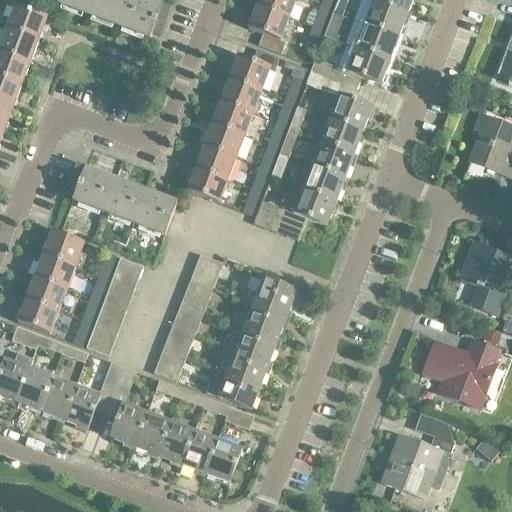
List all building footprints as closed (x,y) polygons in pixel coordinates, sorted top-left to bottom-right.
[(160,38),(171,10),(144,0),(58,0),(57,5),(150,40),(151,35),(160,38)] [(259,0),(257,8),(288,20),(295,0),(259,0)] [(322,0),(321,6),(330,10),(333,0),(322,0)] [(337,0),(332,14),(342,18),(348,0),(337,0)] [(374,0),(374,3),(407,15),(412,0),(374,0)] [(365,26),(398,39),(407,15),(374,3),(365,26)] [(321,6),(312,29),(321,32),(330,10),(321,6)] [(15,7),(6,30),(38,42),(47,19),(15,7)] [(258,47),(281,56),(285,44),(280,42),(288,20),(257,8),(248,31),(262,36),(258,47)] [(342,18),(332,14),(323,38),(333,41),(342,18)] [(356,50),(389,63),(398,39),(365,26),(356,50)] [(304,50),(313,54),(321,32),(312,29),(304,50)] [(0,46),(0,53),(30,65),(38,42),(6,30),(0,46)] [(508,52),(498,78),(509,82),(508,86),(511,88),(511,86),(511,41),(510,45),(511,45),(511,48),(510,53),(508,52)] [(310,74),(353,89),(357,78),(380,86),(389,63),(356,50),(347,73),(315,60),(310,74)] [(279,60),(256,51),(252,62),(238,57),(229,81),(261,93),(270,70),(275,72),(279,60)] [(0,80),(21,88),(30,65),(0,53),(0,80)] [(329,121),(362,134),(371,109),(349,101),(353,89),(310,74),(305,86),(338,98),(329,121)] [(293,79),(284,102),(294,105),(302,83),(293,79)] [(0,106),(12,111),(21,88),(0,80),(0,106)] [(221,103),(252,115),(261,93),(229,81),(221,103)] [(284,102),(276,124),(285,127),(294,105),(284,102)] [(212,126),(244,138),(252,115),(221,103),(212,126)] [(0,131),(4,133),(12,111),(0,106),(0,131)] [(288,133),(297,136),(306,112),(297,108),(288,133)] [(478,135),(467,165),(511,181),(511,157),(510,156),(511,151),(511,127),(508,126),(479,115),(472,133),(478,135)] [(320,145),(353,157),(362,134),(329,121),(320,145)] [(276,124),(267,147),(277,150),(285,127),(276,124)] [(204,148),(236,160),(244,138),(212,126),(204,148)] [(297,136),(288,133),(279,156),(288,159),(297,136)] [(353,157),(320,145),(311,168),(344,181),(353,157)] [(267,147),(259,168),(268,172),(277,150),(267,147)] [(195,170),(227,182),(236,160),(204,148),(195,170)] [(288,159),(279,156),(270,179),(279,183),(288,159)] [(72,202),(165,237),(177,204),(75,165),(65,194),(74,197),(72,202)] [(259,168),(251,191),(260,194),(268,172),(259,168)] [(302,191),(335,204),(344,181),(311,168),(302,191)] [(227,182),(195,170),(187,193),(218,206),(227,182)] [(251,191),(242,214),(251,218),(260,194),(251,191)] [(335,204),(302,191),(294,214),(285,211),(276,234),(298,243),(306,220),(326,228),(335,204)] [(261,202),(253,226),(264,230),(273,206),(261,202)] [(264,230),(276,234),(285,211),(273,206),(264,230)] [(84,245),(52,233),(43,257),(75,269),(84,245)] [(470,308),(497,318),(508,289),(497,284),(508,256),(474,243),(459,281),(478,288),(470,308)] [(107,255),(98,278),(107,281),(115,258),(107,255)] [(190,281),(213,290),(223,265),(200,256),(190,281)] [(34,279),(67,291),(75,269),(43,257),(34,279)] [(115,272),(138,280),(143,268),(120,260),(115,272)] [(111,283),(134,292),(138,280),(115,272),(111,283)] [(98,278),(90,300),(99,303),(107,281),(98,278)] [(67,291),(34,279),(26,301),(58,313),(67,291)] [(253,305),(287,317),(296,293),(262,280),(257,294),(244,290),(240,300),(253,305)] [(181,304),(204,313),(213,290),(190,281),(181,304)] [(107,295),(130,303),(134,292),(111,283),(107,295)] [(102,306),(126,314),(130,303),(107,295),(102,306)] [(90,300),(82,322),(90,325),(99,303),(90,300)] [(17,324),(49,336),(58,313),(26,301),(17,324)] [(172,328),(195,337),(204,313),(181,304),(172,328)] [(244,328),(278,340),(287,317),(253,305),(248,318),(235,313),(231,324),(244,329),(244,328)] [(98,317),(122,325),(126,314),(102,306),(98,317)] [(94,328),(117,336),(122,325),(98,317),(94,328)] [(82,322),(73,345),(82,348),(90,325),(82,322)] [(90,339),(113,348),(117,336),(94,328),(90,339)] [(163,352),(185,360),(195,337),(172,328),(163,352)] [(244,328),(244,329),(239,341),(227,337),(222,348),(235,352),(269,364),(278,340),(244,328)] [(17,329),(16,329),(12,342),(36,352),(38,347),(37,347),(40,338),(17,329)] [(495,346),(499,335),(485,330),(481,341),(495,346)] [(61,356),(64,347),(40,338),(37,347),(38,347),(61,356)] [(113,348),(90,339),(86,350),(109,359),(113,348)] [(494,366),(500,352),(472,342),(466,356),(435,344),(424,376),(442,383),(437,394),(479,410),(495,367),(494,366)] [(84,365),(88,356),(64,347),(61,356),(84,365)] [(185,360),(163,352),(153,375),(176,384),(185,360)] [(226,375),(260,388),(269,364),(235,352),(230,365),(218,360),(213,371),(226,376),(226,375)] [(0,372),(0,397),(16,404),(28,370),(32,361),(18,356),(14,365),(4,361),(0,372)] [(76,388),(64,422),(88,431),(96,408),(107,412),(123,369),(111,364),(99,397),(76,388)] [(123,369),(107,412),(118,416),(110,439),(134,449),(147,415),(124,406),(136,374),(123,369)] [(28,370),(16,404),(39,413),(52,379),(28,370)] [(205,395),(251,412),(260,388),(226,375),(226,376),(222,388),(209,384),(205,395)] [(52,379),(39,413),(64,422),(76,388),(52,379)] [(179,400),(182,391),(159,382),(156,391),(179,400)] [(182,391),(179,400),(202,409),(206,400),(182,391)] [(202,409),(226,418),(230,409),(206,400),(202,409)] [(249,432),(254,418),(230,409),(226,418),(224,423),(249,432)] [(147,415),(134,449),(158,457),(170,424),(147,415)] [(170,424),(158,457),(181,466),(194,433),(170,424)] [(194,433),(181,466),(205,475),(217,442),(194,433)] [(449,456),(453,446),(433,438),(429,449),(399,437),(382,485),(423,501),(428,488),(438,491),(451,457),(449,456)] [(217,442),(205,475),(229,485),(242,451),(217,442)] [(491,465),(500,455),(489,445),(480,455),(491,465)]
